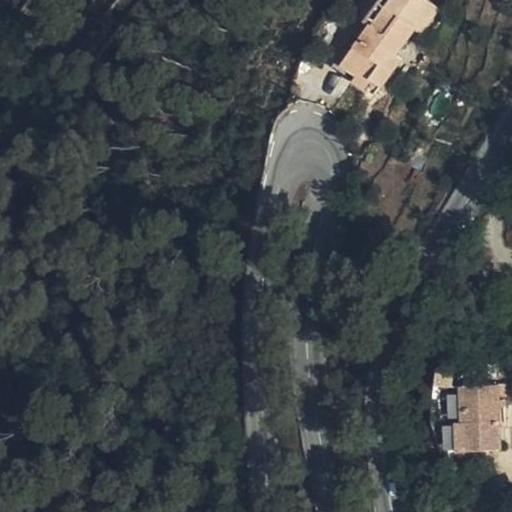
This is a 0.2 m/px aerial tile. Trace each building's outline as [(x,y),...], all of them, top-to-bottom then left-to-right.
[(358,64),(380,80),(401,51),(394,47),(411,21),(417,26),(433,4),(428,0),(370,0),(361,14),(366,18),(339,60),(353,70),(358,64)] [(370,94),(380,80),(358,64),(353,70),(348,78),(370,94)] [(511,263),(494,261),(491,279),(511,281),(511,263)] [(511,297),(511,281),(491,279),(488,299),(511,303),(511,297)] [(466,360),(471,394),(479,393),(484,424),(511,421),(511,371),(509,353),(466,360)] [(479,393),(471,394),(463,396),(467,426),(484,424),(479,393)]
